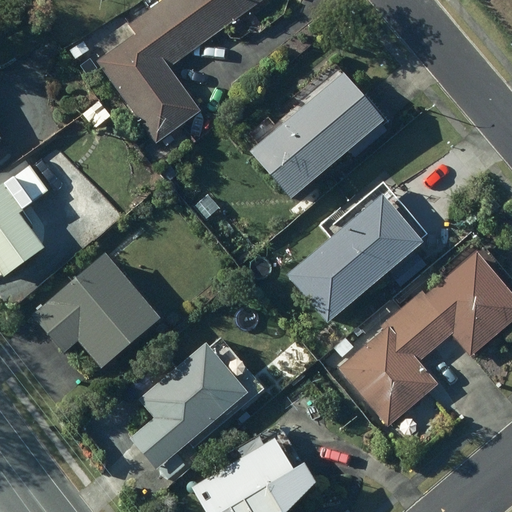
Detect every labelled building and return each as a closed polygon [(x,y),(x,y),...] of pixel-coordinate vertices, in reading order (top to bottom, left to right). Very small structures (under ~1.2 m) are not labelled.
[(163,0),(126,27),(133,36),(95,63),(154,145),(198,114),(166,71),(263,0),(163,0)] [(82,42),(69,51),(74,60),(88,52),(82,42)] [(340,78),(247,155),(287,203),(380,125),(340,78)] [(112,119),(99,102),(84,114),(96,130),(112,119)] [(27,165),(29,168),(13,179),(32,205),(60,185),(40,156),(27,165)] [(160,173),(168,183),(177,176),(169,166),(160,173)] [(1,188),(0,188),(0,277),(2,280),(40,253),(15,218),(20,214),(1,188)] [(193,209),(204,222),(218,210),(207,197),(193,209)] [(378,199),(285,279),(325,327),(419,247),(378,199)] [(108,227),(100,219),(93,225),(100,233),(108,227)] [(399,311),(433,351),(449,336),(469,359),(511,322),(511,301),(472,255),(424,297),(420,292),(399,311)] [(101,259),(30,318),(62,356),(76,343),(99,371),(156,324),(101,259)] [(379,327),(383,332),(337,372),(386,429),(435,387),(416,365),(433,351),(399,311),(379,327)] [(344,340),(332,350),(340,359),(352,349),(344,340)] [(152,420),(128,440),(155,472),(244,397),(202,347),(137,402),(152,420)] [(247,458),(189,491),(200,511),(288,511),(309,491),(298,470),(289,475),(271,444),(261,450),(256,440),(242,449),(247,458)]
